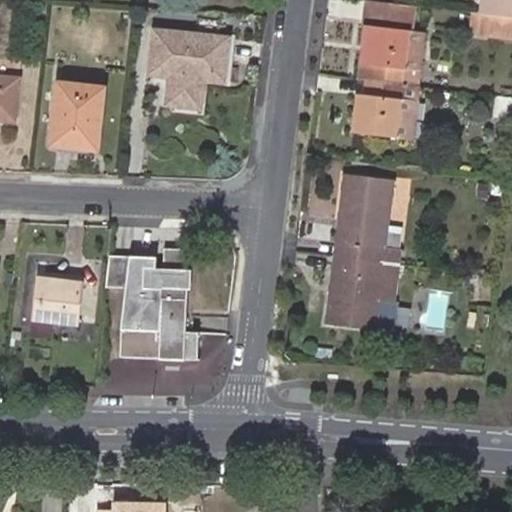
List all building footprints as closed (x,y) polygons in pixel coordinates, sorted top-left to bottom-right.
[(415,6),(370,0),(368,20),(412,26),(415,6)] [(511,0),(483,0),(481,13),(482,14),(511,17),(511,0)] [(511,38),(511,17),(482,14),(472,12),(469,33),(511,38)] [(412,26),(368,20),(367,24),(412,30),(412,26)] [(372,47),(367,80),(399,83),(405,84),(410,85),(421,85),(427,32),(412,30),(367,24),(365,46),(372,47)] [(222,81),(227,38),(158,31),(153,74),(222,81)] [(365,46),(360,79),(367,80),(372,47),(365,46)] [(0,119),(16,121),(19,78),(0,76),(0,119)] [(399,83),(367,80),(366,94),(363,111),(356,110),(354,131),(413,140),(418,100),(403,99),(405,84),(399,83)] [(98,149),(105,87),(60,82),(53,144),(98,149)] [(410,85),(405,84),(403,99),(418,100),(420,86),(410,85)] [(363,111),(366,94),(359,93),(356,110),(363,111)] [(496,113),(509,114),(511,115),(511,101),(497,99),(496,113)] [(343,255),(399,263),(401,248),(386,246),(394,180),(346,173),(340,219),(348,220),(343,255)] [(340,219),(336,255),(343,255),(348,220),(340,219)] [(174,248),(172,266),(202,269),(204,250),(174,248)] [(119,357),(197,360),(198,333),(184,331),(186,290),(190,290),(191,270),(155,269),(156,257),(108,255),(104,288),(124,288),(119,329),(119,357)] [(343,255),(336,255),(334,272),(340,273),(338,294),(331,293),(327,324),(391,332),(399,263),(343,255)] [(340,273),(334,272),(331,293),(338,294),(340,273)] [(78,324),(84,281),(38,276),(32,318),(78,324)]
